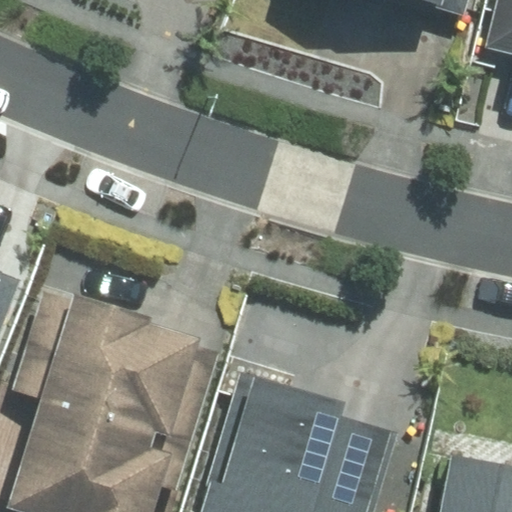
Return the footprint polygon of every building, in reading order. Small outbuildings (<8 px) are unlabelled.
[(366,0),(386,5),(387,0),(409,0),(468,16),(472,0),(366,0)] [(511,0),(500,0),(486,58),(511,64),(511,0)] [(0,263),(0,291),(10,268),(0,263)] [(94,302),(24,511),(155,511),(212,341),(94,302)] [(219,511),(375,511),(396,445),(254,402),(219,511)] [(440,511),(511,511),(511,484),(449,472),(440,511)]
